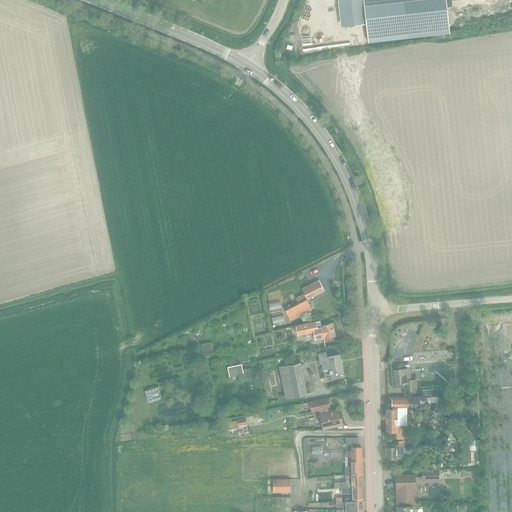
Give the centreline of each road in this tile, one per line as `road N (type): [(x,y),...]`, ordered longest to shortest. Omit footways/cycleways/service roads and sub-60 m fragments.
road 1 (tertiary): [(377,309),(364,228),(337,156),(299,104),(247,65)]
road 2 (tertiary): [(378,511),(377,309)]
road 3 (tertiary): [(247,65),(97,0)]
road 4 (unclassified): [(511,298),(377,309)]
